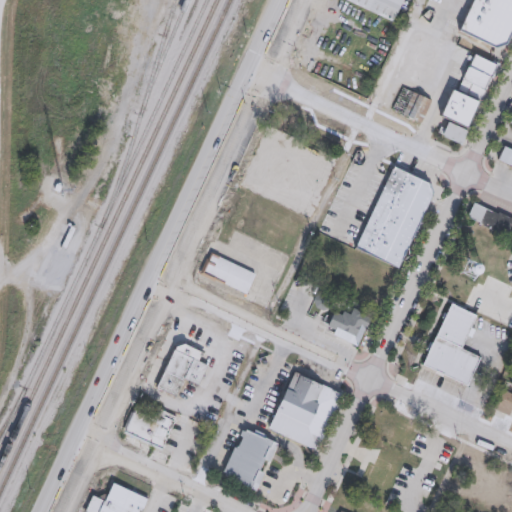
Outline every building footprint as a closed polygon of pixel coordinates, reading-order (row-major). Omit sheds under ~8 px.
[(402,0),(394,21),(345,0),(402,0)] [(511,0),(473,0),(459,33),(493,49),(506,45),(511,31),(511,0)] [(458,90),(480,100),(496,65),(473,55),(458,90)] [(452,94),(441,119),(467,131),(478,106),(452,94)] [(446,123),(467,132),(461,145),(441,136),(446,123)] [(284,151),(275,148),(278,138),(262,133),(254,156),(280,165),(284,151)] [(497,163),(511,169),(511,151),(504,147),(497,163)] [(432,193),(396,267),(352,245),(387,174),(391,167),(428,185),(432,193)] [(304,217),(312,202),(295,193),(287,208),(304,217)] [(466,218),(511,239),(511,217),(474,200),(466,218)] [(209,252),(200,273),(246,295),(256,274),(209,252)] [(328,327),(334,330),(331,337),(358,349),(375,314),(354,304),(349,314),(344,311),(341,318),(334,315),(328,327)] [(449,305),(475,317),(461,347),(481,357),(467,387),(421,365),(449,305)] [(316,335),(322,317),(310,312),(303,329),(316,335)] [(173,348),(155,386),(176,395),(185,376),(203,384),(211,366),(208,365),(202,362),(206,353),(184,343),(173,348)] [(294,372),(343,394),(317,451),(268,428),(294,372)] [(509,420),(511,414),(511,395),(510,398),(502,394),(493,412),(509,420)] [(157,410),(177,419),(162,451),(123,432),(132,412),(152,421),(157,410)] [(379,419),(371,436),(409,454),(417,436),(379,419)] [(247,429),(278,445),(255,493),(222,476),(247,429)] [(374,456),(395,465),(388,481),(389,481),(382,498),(360,488),(363,481),(361,480),(369,463),(371,464),(374,456)] [(511,511),(491,511),(496,499),(485,495),(494,469),(508,474),(505,480),(511,482),(511,511)] [(112,483),(149,500),(143,511),(85,511),(92,496),(104,502),(112,483)]
